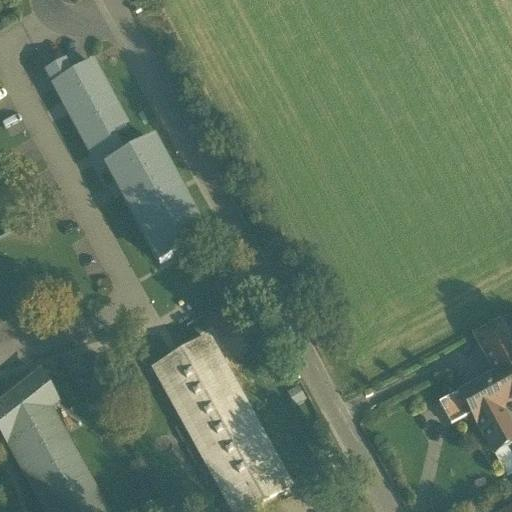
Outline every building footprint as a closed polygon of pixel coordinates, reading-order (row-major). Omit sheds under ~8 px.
[(94,68),(71,81),(66,73),(51,81),(55,89),(88,150),(95,146),(109,171),(108,171),(160,267),(207,242),(155,146),(128,161),(114,135),(127,128),(94,68)] [(108,171),(109,171),(95,146),(88,150),(102,175),(108,171)] [(474,337),(496,378),(511,369),(511,347),(499,324),(474,337)] [(221,489),(233,511),(249,511),(253,510),(254,511),(284,495),(230,396),(236,393),(223,368),(223,369),(213,374),(200,350),(187,357),(155,374),(182,423),(185,421),(222,489),(221,489)] [(467,410),(493,458),(511,447),(511,436),(500,415),(511,408),(511,369),(496,378),(462,396),(460,397),(467,410)] [(8,444),(45,511),(105,511),(96,494),(94,495),(48,411),(57,406),(41,376),(5,402),(7,405),(0,409),(0,428),(4,435),(9,432),(14,441),(8,444)] [(438,408),(446,422),(467,410),(460,397),(462,396),(462,395),(438,408)]
